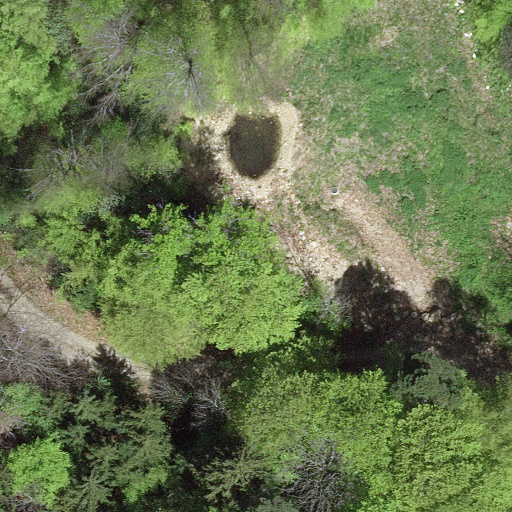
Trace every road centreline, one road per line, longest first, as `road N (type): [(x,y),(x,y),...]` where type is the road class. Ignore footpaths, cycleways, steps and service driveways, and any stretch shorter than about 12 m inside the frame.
road 1 (track): [(511,394),(461,381),(135,362),(33,329),(0,293)]
road 2 (track): [(511,154),(482,95),(427,31),(398,15),(337,3)]
